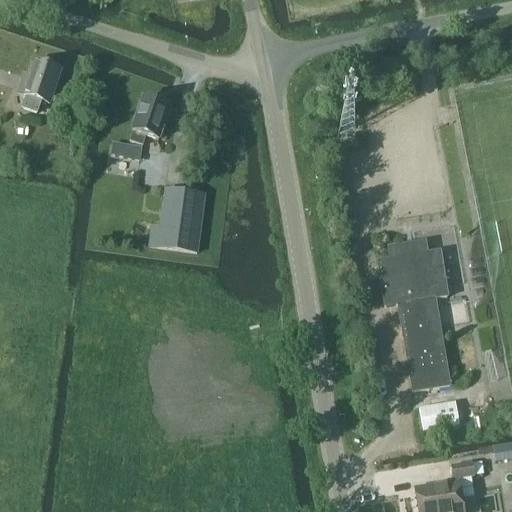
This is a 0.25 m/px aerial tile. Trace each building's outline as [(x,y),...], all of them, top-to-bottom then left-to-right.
[(50,105),(61,73),(35,64),(31,78),(27,76),(20,95),(27,98),(23,110),(38,115),(42,103),(50,105)] [(159,143),(170,108),(144,100),(131,144),(143,148),(146,139),(159,143)] [(151,228),(149,248),(197,255),(205,198),(169,193),(164,230),(151,228)] [(427,256),(425,244),(388,250),(390,262),(377,264),(385,309),(398,307),(412,395),(450,389),(435,301),(448,299),(440,254),(427,256)] [(455,404),(419,411),(420,413),(423,434),(459,428),(456,405),(455,404)] [(454,481),(474,478),(471,462),(451,466),(454,481)] [(461,501),(458,485),(415,492),(418,511),(466,511),(467,511),(465,503),(463,501),(461,501)]
